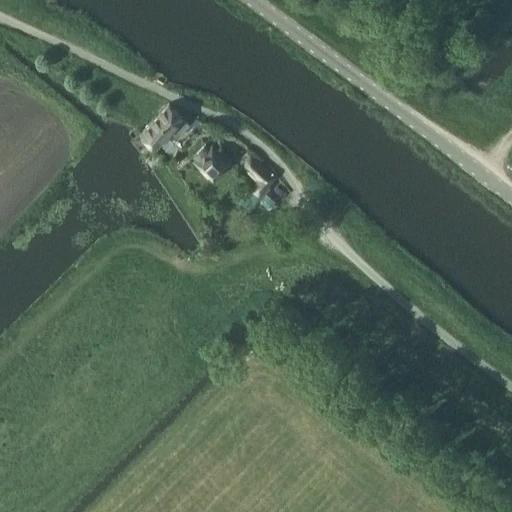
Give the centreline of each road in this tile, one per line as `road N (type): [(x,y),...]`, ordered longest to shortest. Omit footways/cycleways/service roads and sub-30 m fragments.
road 1 (track): [(343,246),(226,276),(214,318),(20,511)]
road 2 (unclassified): [(511,198),(255,0)]
